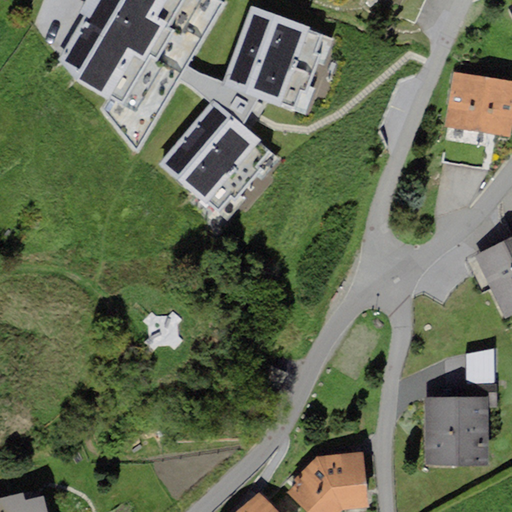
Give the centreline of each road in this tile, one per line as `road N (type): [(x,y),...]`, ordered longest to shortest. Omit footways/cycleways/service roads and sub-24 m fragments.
road 1 (residential): [(383,279),(328,333),(261,452),(199,511)]
road 2 (residential): [(383,279),(382,198),(461,0)]
road 3 (residential): [(383,279),(397,333),(386,406),(385,511)]
road 4 (residential): [(383,279),(511,169)]
